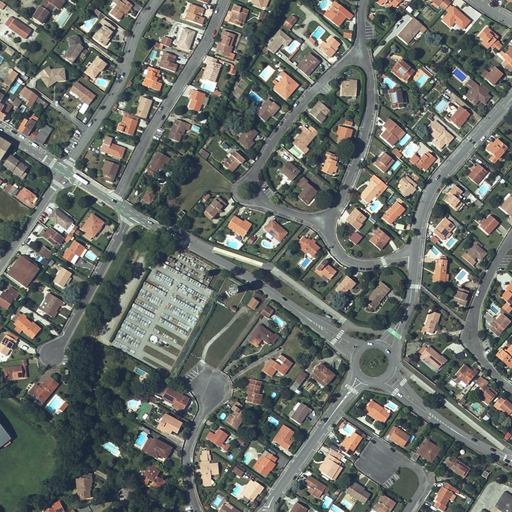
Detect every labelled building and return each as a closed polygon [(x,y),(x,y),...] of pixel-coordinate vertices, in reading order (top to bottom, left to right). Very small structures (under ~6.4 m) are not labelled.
[(50,0),(44,0),(32,18),(41,24),(53,6),(59,10),(64,1),(62,0),(50,0)] [(128,8),(129,9),(132,5),(125,0),(123,0),(122,3),(119,1),(110,13),(119,20),(124,13),(128,8)] [(439,6),(444,11),(450,4),(445,0),(421,0),(423,2),(424,0),(430,0),(438,7),(439,6)] [(337,10),(341,6),(336,2),(328,11),(330,13),(334,7),(337,10)] [(202,14),(201,13),(202,9),(190,4),(185,19),(201,25),(204,18),(201,17),(202,14)] [(242,18),(244,19),(248,10),(234,5),(232,10),(235,11),(233,15),(232,15),(231,19),(230,18),(228,22),(239,26),(241,22),(242,18)] [(345,16),(346,17),(349,20),(353,16),(341,6),(337,10),(334,7),(330,13),(328,11),(324,16),(338,27),(342,23),(340,21),(345,16)] [(454,22),(462,29),(469,22),(459,13),(459,14),(457,12),(458,11),(454,8),(453,9),(450,6),(446,10),(449,13),(442,20),(450,27),(454,22)] [(8,27),(15,19),(11,16),(5,25),(8,27)] [(292,16),(284,25),(289,29),(297,20),(292,16)] [(419,30),(423,26),(413,18),(403,30),(405,32),(403,34),(402,34),(399,37),(407,44),(419,30)] [(15,19),(8,27),(25,40),(31,31),(15,19)] [(110,31),(113,27),(102,19),(100,23),(103,25),(98,32),(100,33),(95,39),(104,46),(108,41),(106,39),(109,35),(112,32),(110,31)] [(291,31),(289,29),(284,25),(281,29),(287,34),(291,31)] [(491,36),(488,33),(490,31),(486,28),(479,36),(490,46),(494,49),(499,43),(495,40),(497,37),(493,34),(491,36)] [(184,29),(177,46),(188,50),(195,32),(184,29)] [(286,47),(293,39),(280,29),(273,37),(274,38),(266,48),(274,54),(282,44),(286,47)] [(343,38),(351,39),(352,31),(344,30),(343,38)] [(227,56),(231,46),(234,35),(223,31),(216,52),(227,56)] [(78,56),(82,58),(87,52),(82,48),(81,48),(80,46),(81,45),(80,39),(76,37),(68,38),(70,47),(67,52),(67,56),(65,59),(71,63),(74,59),(77,55),(78,56)] [(160,44),(163,45),(169,47),(171,40),(163,37),(160,44)] [(320,50),(330,58),(335,52),(334,51),(337,47),(340,44),(332,37),(326,44),(325,44),(320,50)] [(490,46),(484,41),(481,43),(488,49),(490,46)] [(499,43),(494,49),(497,52),(502,46),(499,43)] [(9,47),(5,51),(11,56),(15,51),(9,47)] [(502,57),(505,60),(511,67),(511,48),(510,47),(502,57)] [(159,67),(164,52),(161,51),(155,65),(159,67)] [(173,58),(174,55),(164,52),(159,67),(174,72),(179,60),(175,59),(173,58)] [(309,60),(300,70),(307,76),(320,62),(311,54),(307,58),(309,60)] [(91,64),(85,72),(94,79),(100,71),(101,72),(106,64),(97,57),(92,65),(91,64)] [(309,60),(307,58),(306,57),(297,67),(300,70),(309,60)] [(209,65),(204,79),(213,83),(219,68),(214,67),(216,63),(207,60),(206,64),(207,64),(209,65)] [(403,76),(401,77),(406,81),(414,72),(400,60),(393,68),(398,72),(399,71),(403,76)] [(511,67),(505,60),(501,65),(510,73),(511,70),(511,67)] [(14,69),(23,76),(25,73),(16,66),(14,69)] [(56,79),(56,81),(65,80),(64,68),(50,69),(48,66),(39,73),(42,77),(44,75),(49,83),(54,79),(56,79)] [(159,71),(154,69),(150,67),(148,71),(143,85),(159,91),(161,84),(157,82),(156,82),(158,75),(159,71)] [(427,75),(429,73),(422,67),(420,69),(427,75)] [(484,78),(492,85),(502,74),(494,67),(484,78)] [(398,72),(393,68),(391,71),(400,79),(401,77),(403,76),(399,71),(398,72)] [(8,73),(10,74),(15,78),(18,74),(11,69),(8,73)] [(9,87),(15,78),(10,74),(4,83),(9,87)] [(48,86),(56,81),(56,79),(54,79),(49,83),(44,75),(42,77),(41,77),(48,86)] [(288,95),(294,88),(295,89),(299,86),(286,75),(283,79),(284,80),(278,87),(277,86),(274,89),(286,100),(289,96),(288,95)] [(14,94),(23,81),(18,78),(9,91),(14,94)] [(284,80),(283,79),(279,83),(275,80),(273,82),(277,86),(278,87),(284,80)] [(487,94),(479,87),(470,80),(466,85),(470,89),(465,95),(474,104),(478,99),(480,100),(484,104),(490,97),(487,94)] [(85,102),(92,92),(76,81),(70,89),(81,98),(81,99),(85,102)] [(346,84),(346,82),(341,82),(341,96),(350,96),(350,94),(352,94),(352,96),(356,96),(357,81),(349,81),(349,82),(349,84),(346,84)] [(479,87),(487,94),(490,91),(481,84),(479,87)] [(392,94),(394,109),(403,107),(403,104),(406,104),(406,98),(402,99),(400,89),(397,89),(396,89),(388,90),(389,94),(390,94),(392,94)] [(193,96),(192,99),(189,108),(198,111),(205,95),(191,90),(189,95),(191,96),(193,96)] [(92,92),(85,102),(88,105),(95,95),(92,92)] [(21,96),(19,94),(13,103),(11,105),(7,102),(1,113),(6,116),(10,108),(12,109),(15,106),(17,108),(21,102),(18,100),(21,96)] [(4,96),(0,102),(0,119),(3,121),(6,116),(1,113),(7,102),(11,105),(13,103),(4,96)] [(141,97),(135,115),(145,119),(152,101),(141,97)] [(441,99),(434,108),(439,112),(446,103),(441,99)] [(266,104),(262,109),(257,115),(265,122),(270,116),(271,114),(273,115),(279,108),(273,103),(272,104),(268,100),(265,103),(266,104)] [(313,111),(312,110),(309,113),(320,123),(325,118),(324,117),(323,116),(325,113),(326,114),(329,111),(319,101),(313,108),(314,108),(315,109),(313,111)] [(465,119),(469,114),(461,107),(449,120),(458,127),(461,124),(460,124),(465,119)] [(27,136),(36,123),(38,119),(33,115),(22,133),(27,136)] [(136,125),(137,121),(133,119),(127,117),(125,124),(122,132),(132,136),(134,130),(133,129),(135,125),(136,125)] [(24,118),(17,130),(20,132),(28,120),(24,118)] [(459,128),(466,120),(465,119),(460,124),(461,124),(458,127),(459,128)] [(181,135),(184,127),(186,127),(187,124),(176,120),(169,138),(179,142),(181,135)] [(393,142),(397,138),(396,137),(402,130),(390,120),(384,128),(387,130),(388,132),(386,134),(384,133),(381,137),(389,144),(392,141),(393,142)] [(436,139),(433,143),(439,148),(444,142),(446,143),(447,145),(454,137),(435,121),(429,128),(434,132),(436,130),(441,135),(436,139)] [(34,140),(43,127),(36,123),(27,136),(34,140)] [(119,123),(119,126),(118,125),(116,130),(122,132),(124,124),(121,123),(119,123)] [(43,127),(34,140),(42,145),(52,129),(44,124),(43,127)] [(190,130),(198,133),(200,127),(193,124),(190,130)] [(292,143),(301,151),(314,136),(303,126),(300,130),(302,132),(292,143)] [(342,127),(340,135),(337,142),(348,146),(352,130),(342,127)] [(253,144),(251,141),(257,133),(251,128),(239,141),(248,150),(253,144)] [(434,132),(431,135),(436,139),(441,135),(436,130),(434,132)] [(114,156),(121,158),(124,149),(110,144),(112,139),(106,137),(101,151),(114,156)] [(3,140),(0,139),(0,138),(0,160),(0,161),(11,145),(3,140)] [(392,146),(398,139),(397,138),(393,142),(392,141),(389,144),(392,146)] [(504,152),(503,151),(506,147),(497,140),(494,144),(495,145),(494,147),(491,144),(486,149),(497,159),(504,152)] [(227,151),(230,148),(224,142),(221,145),(227,151)] [(504,152),(497,159),(499,161),(509,150),(506,147),(503,151),(504,152)] [(232,168),(238,161),(241,163),(241,164),(245,160),(235,151),(223,165),(232,173),(234,170),(232,168)] [(381,156),(385,153),(383,151),(376,159),(378,160),(379,161),(382,157),(381,156)] [(157,173),(163,162),(165,163),(166,164),(170,158),(160,152),(157,158),(155,158),(149,169),(156,174),(157,173)] [(333,172),(335,166),(337,162),(333,160),(334,157),(335,155),(327,152),(325,157),(328,158),(325,165),(323,171),(332,175),(333,172)] [(382,157),(379,161),(378,160),(374,164),(384,173),(394,161),(385,153),(381,156),(382,157)] [(429,154),(427,157),(425,155),(424,154),(419,159),(415,155),(409,161),(414,165),(415,164),(416,162),(422,167),(424,169),(431,161),(433,162),(435,159),(429,154)] [(18,176),(22,172),(23,173),(24,172),(27,168),(11,156),(4,165),(18,176)] [(108,161),(103,176),(107,177),(106,181),(112,183),(118,165),(108,161)] [(232,168),(234,170),(241,163),(238,161),(232,168)] [(424,169),(425,170),(433,162),(431,161),(424,169)] [(280,171),(285,175),(292,181),(300,172),(288,162),(280,171)] [(467,177),(476,184),(487,172),(478,164),(475,167),(476,168),(472,172),(467,177)] [(377,199),(388,187),(384,184),(374,176),(371,180),(373,182),(360,197),(368,204),(374,197),(377,199)] [(410,193),(414,188),(409,183),(412,181),(406,176),(403,179),(403,178),(399,183),(403,186),(399,190),(407,197),(410,193)] [(302,189),(307,183),(302,178),(297,185),(302,189)] [(307,183),(302,189),(303,191),(298,197),(306,204),(311,197),(311,196),(312,195),(313,196),(318,192),(307,183)] [(16,192),(15,191),(16,189),(13,187),(12,187),(9,184),(4,190),(13,196),(16,192)] [(456,211),(462,204),(459,201),(456,199),(460,195),(462,192),(455,186),(449,192),(451,194),(452,195),(446,202),(456,211)] [(30,202),(35,195),(24,188),(20,194),(27,200),(26,201),(29,203),(30,202)] [(147,192),(143,199),(150,203),(155,196),(147,192)] [(510,196),(499,208),(501,209),(511,197),(510,196)] [(221,207),(222,208),(226,204),(217,197),(205,211),(212,217),(217,212),(221,207)] [(501,209),(508,215),(511,210),(511,198),(511,197),(501,209)] [(393,221),(394,222),(405,209),(397,202),(386,215),(385,215),(382,218),(390,224),(393,221)] [(359,223),(362,220),(363,221),(366,218),(356,209),(350,215),(350,216),(351,217),(350,218),(349,217),(346,220),(357,230),(361,225),(361,224),(359,223)] [(212,217),(205,211),(203,213),(210,220),(212,217)] [(103,223),(101,221),(96,217),(92,215),(82,228),(87,232),(85,235),(90,240),(93,237),(103,223)] [(490,215),(485,221),(482,225),(479,227),(488,235),(491,232),(490,231),(493,227),(494,228),(498,223),(490,215)] [(228,227),(244,237),(250,227),(243,223),(234,217),(228,227)] [(442,240),(445,237),(449,232),(454,226),(445,218),(435,230),(436,230),(433,233),(442,240)] [(264,229),(279,242),(287,233),(272,220),(264,229)] [(59,224),(56,228),(63,233),(66,229),(59,224)] [(64,240),(68,242),(78,227),(74,225),(64,240)] [(54,244),(56,241),(60,244),(65,237),(63,237),(62,238),(50,228),(43,236),(54,244)] [(384,242),(386,240),(387,241),(389,238),(379,229),(374,234),(375,235),(376,236),(373,239),(372,237),(370,241),(380,250),(386,244),(385,243),(384,242)] [(301,248),(302,247),(308,252),(315,259),(319,255),(316,253),(320,249),(314,244),(311,241),(309,238),(307,240),(304,237),(296,245),(300,249),(301,248)] [(73,258),(75,254),(79,257),(84,248),(75,242),(69,250),(67,249),(65,253),(73,258)] [(479,255),(482,258),(486,254),(476,244),(467,254),(465,253),(462,256),(472,265),(475,262),(474,260),(477,257),(479,255)] [(44,247),(39,254),(41,256),(47,260),(52,254),(44,247)] [(21,256),(7,275),(26,288),(39,269),(33,265),(33,264),(32,262),(31,263),(28,261),(29,260),(27,259),(26,260),(21,256)] [(435,281),(444,282),(444,281),(445,274),(447,260),(446,260),(446,257),(440,257),(440,260),(438,259),(438,264),(436,263),(435,272),(437,273),(436,275),(434,275),(433,275),(432,282),(435,282),(435,281)] [(317,268),(329,280),(336,272),(326,264),(327,262),(324,260),(317,268)] [(54,271),(59,274),(53,282),(62,287),(65,284),(67,285),(71,279),(69,277),(71,274),(59,266),(57,270),(56,269),(54,271)] [(184,275),(182,278),(206,291),(208,288),(184,275)] [(349,289),(350,290),(356,284),(348,276),(335,290),(342,296),(349,289)] [(377,301),(379,302),(389,290),(380,282),(375,287),(377,289),(366,302),(367,303),(372,307),(377,301)] [(508,292),(502,298),(510,305),(511,302),(511,283),(506,290),(507,290),(508,292)] [(450,301),(462,306),(466,298),(469,292),(458,288),(456,294),(453,293),(450,301)] [(0,305),(6,310),(12,301),(14,302),(19,294),(11,289),(6,296),(0,291),(0,305)] [(47,303),(42,312),(52,317),(56,311),(59,305),(62,306),(64,303),(48,293),(45,299),(46,299),(45,302),(47,303)] [(252,297),(247,305),(254,310),(259,302),(252,297)] [(47,303),(45,302),(41,307),(40,306),(38,309),(42,312),(47,303)] [(273,311),(266,306),(262,313),(268,317),(273,311)] [(426,327),(424,331),(432,334),(433,330),(435,330),(438,323),(437,322),(440,314),(430,310),(424,327),(426,327)] [(15,323),(22,314),(19,311),(12,320),(15,323)] [(37,329),(31,324),(25,318),(26,317),(23,314),(22,314),(15,323),(14,324),(17,327),(22,330),(30,337),(37,329)] [(502,314),(497,320),(492,326),(493,327),(491,329),(498,336),(510,321),(502,314)] [(37,329),(30,337),(32,339),(40,329),(33,322),(31,324),(37,329)] [(269,344),(270,342),(275,336),(259,325),(248,340),(256,346),(262,339),(269,344)] [(16,341),(19,337),(9,331),(6,335),(16,341)] [(275,336),(270,342),(273,344),(279,336),(276,334),(275,336)] [(0,344),(0,352),(6,356),(9,349),(13,344),(14,345),(16,341),(6,335),(0,344)] [(509,365),(511,361),(511,345),(504,353),(501,350),(496,355),(499,358),(501,357),(509,365)] [(426,357),(439,368),(444,362),(445,363),(447,360),(442,355),(440,357),(429,347),(427,349),(422,354),(419,357),(422,360),(424,359),(426,357)] [(459,359),(465,356),(462,351),(456,354),(459,359)] [(273,364),(269,361),(262,370),(271,377),(276,370),(281,374),(290,362),(280,354),(275,361),(273,364)] [(424,359),(437,370),(439,368),(426,357),(424,359)] [(499,358),(508,366),(509,365),(501,357),(499,358)] [(292,363),(290,362),(281,374),(283,375),(292,363)] [(314,373),(327,384),(335,376),(321,364),(319,367),(317,366),(316,368),(316,370),(314,373)] [(478,372),(475,369),(472,371),(471,373),(468,370),(469,369),(464,365),(456,374),(458,377),(456,380),(459,383),(460,382),(461,380),(467,385),(478,372)] [(4,368),(5,378),(14,376),(14,379),(27,377),(25,366),(4,368)] [(307,375),(303,371),(298,378),(302,382),(307,375)] [(325,387),(327,384),(314,373),(312,376),(325,387)] [(40,388),(38,387),(36,385),(29,393),(33,396),(34,395),(35,393),(39,396),(37,398),(42,402),(50,392),(51,393),(58,384),(49,377),(42,385),(40,388)] [(484,380),(480,377),(476,382),(479,385),(484,380)] [(298,378),(290,389),(291,390),(295,392),(302,382),(298,378)] [(258,395),(262,382),(252,379),(251,385),(250,385),(248,393),(249,393),(247,401),(260,404),(261,401),(259,401),(260,396),(258,395)] [(481,398),(488,404),(496,395),(489,388),(486,385),(488,382),(485,379),(479,386),(483,389),(479,393),(483,396),(481,398)] [(489,388),(496,395),(498,393),(490,386),(489,388)] [(168,388),(162,399),(174,405),(174,404),(184,409),(189,400),(168,388)] [(50,392),(42,402),(43,403),(51,393),(50,392)] [(158,399),(149,394),(146,398),(156,404),(158,399)] [(497,409),(504,401),(500,397),(493,406),(497,409)] [(511,407),(511,406),(511,405),(505,400),(504,401),(497,409),(502,414),(504,412),(505,411),(509,414),(511,416),(511,407)] [(239,409),(242,405),(236,401),(231,409),(235,411),(231,416),(230,415),(226,421),(231,425),(233,422),(238,426),(246,414),(239,409)] [(383,410),(384,409),(372,401),(364,411),(369,414),(370,412),(385,422),(390,415),(386,412),(383,410)] [(300,424),(308,412),(310,413),(312,410),(301,403),(291,418),(300,424)] [(369,414),(383,424),(385,422),(370,412),(369,414)] [(157,428),(162,431),(164,428),(171,432),(172,430),(177,433),(182,424),(165,414),(157,428)] [(0,447),(11,439),(0,424),(0,447)] [(392,436),(397,428),(394,426),(389,434),(392,436)] [(286,427),(280,436),(279,434),(274,441),(287,450),(292,443),(289,440),(294,432),(286,427)] [(390,438),(403,447),(410,437),(397,428),(392,436),(390,438)] [(211,441),(220,447),(220,446),(222,444),(228,435),(219,429),(215,435),(211,441)] [(354,432),(350,439),(344,447),(342,445),(339,449),(349,456),(362,438),(354,432)] [(147,452),(154,439),(150,437),(143,450),(147,452)] [(236,441),(243,445),(245,442),(238,437),(236,441)] [(154,439),(147,452),(147,453),(157,458),(159,455),(166,458),(171,448),(154,439)] [(428,442),(425,446),(424,445),(421,449),(422,450),(419,453),(430,461),(433,460),(439,452),(438,449),(428,442)] [(421,449),(424,445),(423,444),(416,454),(418,455),(419,453),(422,450),(421,449)] [(329,449),(332,451),(338,454),(340,451),(337,449),(331,445),(329,449)] [(339,461),(342,456),(338,454),(332,451),(330,455),(329,454),(327,458),(329,459),(321,472),(331,478),(339,466),(339,465),(341,462),(339,461)] [(265,476),(269,469),(270,470),(271,471),(275,464),(274,463),(277,458),(268,452),(265,457),(262,455),(253,468),(265,476)] [(412,452),(409,457),(415,461),(419,456),(418,455),(416,454),(415,453),(414,454),(412,452)] [(450,467),(464,477),(470,468),(452,456),(447,463),(451,466),(450,467)] [(327,458),(319,470),(321,472),(329,459),(327,458)] [(210,462),(200,463),(201,479),(202,479),(203,486),(211,485),(211,474),(218,474),(218,463),(210,464),(210,462)] [(235,466),(243,472),(245,469),(237,463),(235,466)] [(243,472),(235,466),(232,471),(241,477),(244,473),(243,472)] [(335,480),(343,468),(339,466),(331,478),(335,480)] [(166,481),(157,477),(155,476),(158,471),(156,470),(150,467),(149,467),(141,481),(147,485),(150,479),(154,482),(152,486),(160,490),(166,481)] [(464,477),(450,467),(449,468),(454,471),(454,472),(459,475),(464,478),(464,477)] [(86,476),(87,477),(77,479),(78,491),(80,490),(81,498),(90,497),(89,490),(90,489),(90,486),(91,486),(91,482),(92,482),(91,476),(86,476)] [(309,476),(305,483),(310,487),(315,490),(312,494),(319,498),(323,492),(326,487),(309,476)] [(249,490),(254,483),(251,480),(245,488),(249,490)] [(264,488),(255,482),(254,483),(249,490),(245,488),(241,494),(244,496),(242,499),(247,503),(250,499),(252,501),(258,494),(259,494),(264,488)] [(364,504),(370,495),(363,491),(355,486),(356,484),(353,482),(346,492),(364,504)] [(453,487),(447,483),(444,488),(442,487),(440,490),(442,491),(438,496),(435,501),(437,502),(434,506),(443,511),(446,507),(445,506),(453,493),(451,492),(450,491),(453,487)] [(511,511),(511,496),(504,491),(494,507),(499,510),(501,511),(486,511),(482,509),(479,511),(511,511)] [(214,504),(219,506),(223,495),(218,494),(214,504)] [(385,511),(388,508),(391,510),(395,503),(385,496),(381,502),(379,501),(376,507),(379,509),(377,511),(385,511)] [(53,507),(55,511),(57,511),(59,511),(63,511),(65,511),(60,502),(52,505),(53,507)] [(290,511),(304,511),(307,509),(297,502),(290,511)]
